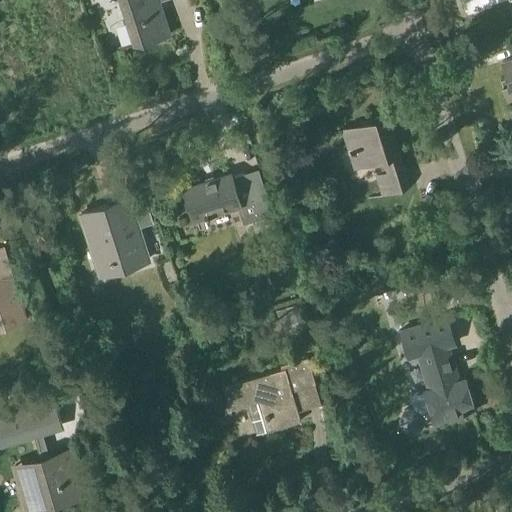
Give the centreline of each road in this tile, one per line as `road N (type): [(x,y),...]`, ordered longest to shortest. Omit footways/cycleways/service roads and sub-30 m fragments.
road 1 (residential): [(415,33),(0,176)]
road 2 (residential): [(511,344),(415,33)]
road 3 (residential): [(347,511),(511,462)]
